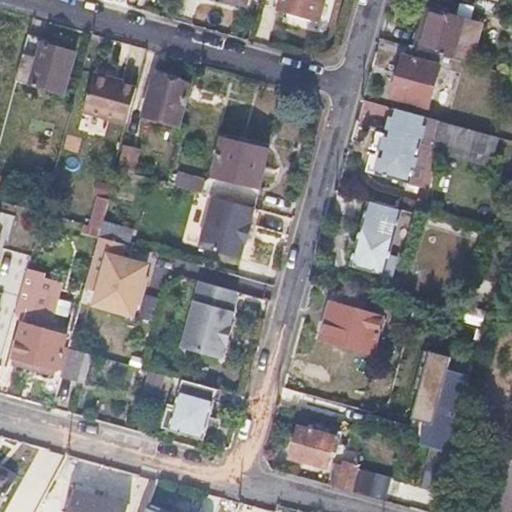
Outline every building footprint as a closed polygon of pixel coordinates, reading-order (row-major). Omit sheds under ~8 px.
[(226,0),(209,0),(209,3),(247,12),(250,0),(244,0),(244,4),(226,0)] [(322,0),(278,0),(275,12),(316,24),(322,0)] [(414,49),(468,64),(480,22),(427,6),(414,49)] [(26,42),(15,82),(63,95),(74,54),(27,40),(26,42)] [(435,66),(399,56),(389,97),(425,107),(435,66)] [(82,113),(126,125),(136,89),(110,82),(111,79),(93,74),(82,113)] [(143,118),(180,129),(192,86),(155,75),(143,118)] [(495,138),(390,108),(371,174),(416,187),(420,170),(421,170),(426,149),(487,166),(495,138)] [(181,176),(178,188),(211,197),(249,208),(266,151),(222,138),(212,175),(207,173),(203,183),(181,176)] [(124,147),(117,171),(131,175),(138,150),(124,147)] [(98,198),(108,200),(111,192),(100,190),(98,198)] [(249,208),(211,197),(197,248),(237,259),(242,243),(244,244),(249,225),(247,225),(251,209),(249,208)] [(401,197),(398,210),(446,224),(449,210),(401,197)] [(108,200),(98,198),(90,227),(100,229),(102,221),(108,200)] [(400,211),(366,201),(348,267),(389,279),(394,265),(386,262),(400,211)] [(497,238),(506,240),(511,220),(511,209),(505,207),(497,238)] [(134,229),(102,221),(100,229),(83,290),(96,293),(94,303),(115,309),(118,300),(133,304),(138,305),(145,279),(134,276),(123,273),(125,263),(134,229)] [(477,278),(495,282),(505,246),(487,241),(477,278)] [(137,266),(125,263),(123,273),(134,276),(137,266)] [(11,320),(20,323),(48,331),(52,316),(43,314),(51,283),(39,280),(40,274),(25,270),(11,320)] [(234,292),(197,282),(179,349),(218,359),(222,344),(224,345),(228,327),(227,327),(231,312),(228,311),(234,292)] [(130,316),(133,304),(118,300),(115,309),(94,303),(92,303),(91,305),(130,316)] [(330,303),(320,339),(369,353),(379,318),(330,303)] [(48,331),(20,323),(10,355),(53,367),(60,346),(63,335),(48,331)] [(61,369),(66,348),(60,346),(53,367),(61,369)] [(79,352),(66,348),(61,369),(60,370),(73,374),(79,352)] [(440,450),(448,452),(470,375),(449,370),(441,399),(431,396),(417,444),(434,449),(440,450)] [(165,405),(158,428),(197,439),(212,390),(179,381),(172,407),(165,405)] [(295,425),(287,456),(323,467),(333,436),(295,425)] [(440,450),(434,449),(432,456),(438,458),(440,450)] [(333,487),(348,491),(355,466),(356,463),(340,459),(333,487)] [(0,472),(11,479),(15,472),(0,463),(0,472)] [(394,476),(355,466),(348,491),(387,502),(394,476)] [(0,498),(11,479),(0,472),(0,498)] [(124,511),(127,502),(73,486),(66,511),(124,511)]
